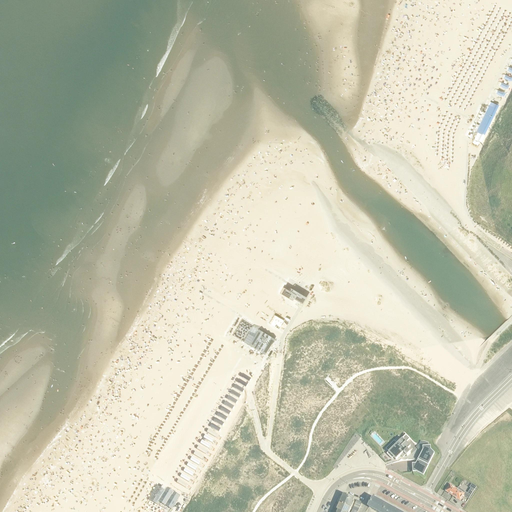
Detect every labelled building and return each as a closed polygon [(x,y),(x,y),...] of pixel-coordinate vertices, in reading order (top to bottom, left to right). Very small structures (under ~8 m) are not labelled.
[(499,106),(490,101),(479,124),(472,138),(481,143),(499,106)] [(282,287),(278,292),(300,303),(304,296),(290,288),(288,290),(282,287)] [(270,324),(278,329),(284,320),(275,315),(270,324)] [(274,338),(258,329),(248,345),(264,354),(274,338)] [(255,372),(247,368),(245,371),(253,376),(255,372)] [(252,378),(243,373),(241,376),(250,381),(252,378)] [(248,384),(240,379),(238,382),(246,387),(248,384)] [(245,389),(237,384),(235,387),(243,392),(245,389)] [(242,395),(233,390),(231,393),(240,398),(242,395)] [(238,401),(230,396),(228,399),(236,404),(238,401)] [(234,407),(226,402),(224,405),(233,410),(234,407)] [(231,413),(222,408),(221,411),(229,416),(231,413)] [(228,418),(219,413),(218,416),(226,421),(228,418)] [(224,424),(216,419),(214,422),(223,427),(224,424)] [(221,429),(213,424),(211,427),(219,432),(221,429)] [(218,435),(209,430),(208,433),(216,438),(218,435)] [(215,440),(206,435),(204,438),(213,443),(215,440)] [(406,435),(388,452),(391,455),(396,460),(397,459),(399,461),(401,461),(403,461),(405,460),(406,460),(407,460),(407,459),(409,460),(418,460),(421,453),(416,447),(419,445),(411,437),(409,439),(406,435)] [(212,445),(203,440),(201,443),(210,448),(212,445)] [(416,464),(412,464),(412,465),(415,465),(415,472),(412,472),(413,472),(413,473),(422,477),(422,475),(423,475),(428,465),(427,465),(430,460),(434,453),(431,450),(430,446),(430,449),(427,446),(428,443),(427,446),(420,444),(421,441),(420,443),(419,445),(416,447),(421,453),(418,460),(416,464)] [(208,451),(199,446),(198,449),(206,454),(208,451)] [(205,456),(196,451),(194,455),(203,460),(205,456)] [(201,462),(193,457),(191,460),(200,465),(201,462)] [(198,467),(190,462),(188,466),(196,471),(198,467)] [(195,473),(186,468),(184,471),(193,476),(195,473)] [(191,479),(183,474),(181,477),(189,482),(191,479)] [(187,484),(178,479),(176,482),(185,487),(187,484)] [(457,489),(453,496),(460,500),(463,495),(469,499),(476,487),(472,484),(469,488),(471,488),(467,494),(458,488),(457,489)] [(446,491),(453,496),(457,489),(450,485),(446,491)] [(164,486),(156,501),(172,510),(180,496),(164,486)] [(344,495),(343,495),(342,498),(343,499),(341,504),(349,508),(350,509),(354,499),(347,496),(344,495)] [(368,507),(375,511),(380,502),(373,498),(372,499),(371,501),(368,507)] [(361,506),(362,503),(356,500),(355,503),(352,510),(358,511),(361,506)] [(375,511),(377,511),(383,511),(387,506),(380,502),(375,511)]
